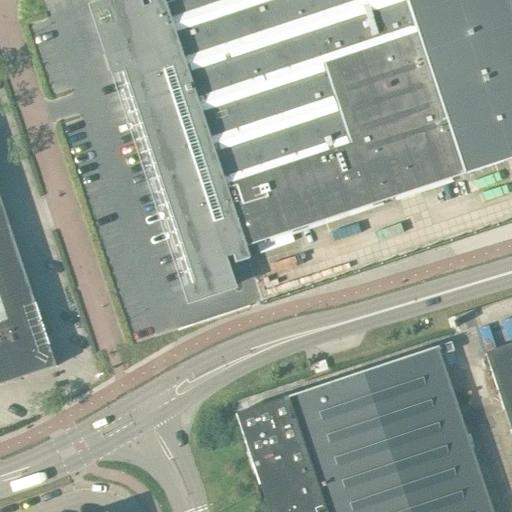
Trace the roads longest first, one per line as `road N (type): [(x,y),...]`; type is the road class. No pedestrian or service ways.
road 1 (unclassified): [(109,344),(5,0)]
road 2 (secondary): [(277,340),(511,269)]
road 3 (unknown): [(507,511),(451,333)]
road 4 (secondary): [(277,340),(209,357),(131,401)]
road 5 (secondary): [(131,401),(0,476)]
road 6 (secondary): [(0,481),(51,473),(135,430)]
road 7 (secondary): [(158,415),(277,340)]
